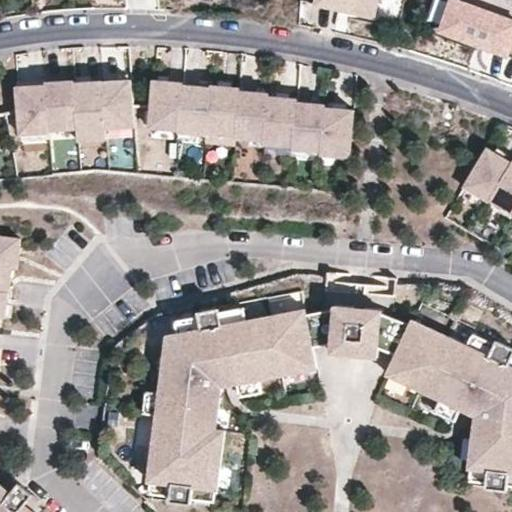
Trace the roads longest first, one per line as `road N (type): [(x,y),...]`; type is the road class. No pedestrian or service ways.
road 1 (residential): [(91,511),(49,467),(53,394),(65,312),(104,276),(140,257),(251,244),(471,262),(511,285)]
road 2 (residential): [(511,110),(416,74),(232,36),(62,32),(0,40)]
